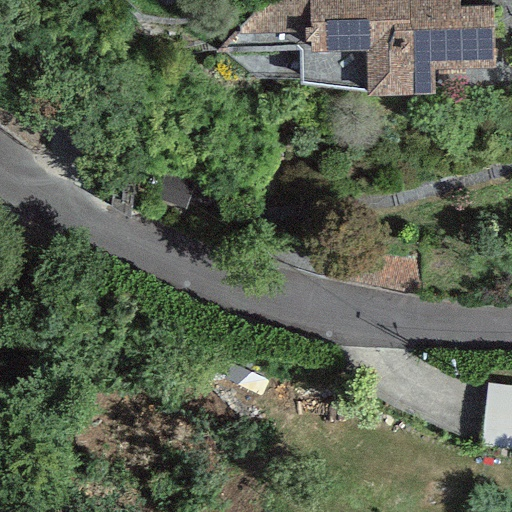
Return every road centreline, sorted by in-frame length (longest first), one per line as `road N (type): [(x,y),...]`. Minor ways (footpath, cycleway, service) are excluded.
road 1 (trunk): [(511,491),(0,161)]
road 2 (residential): [(511,333),(432,329),(251,287),(133,241),(34,193),(0,167)]
